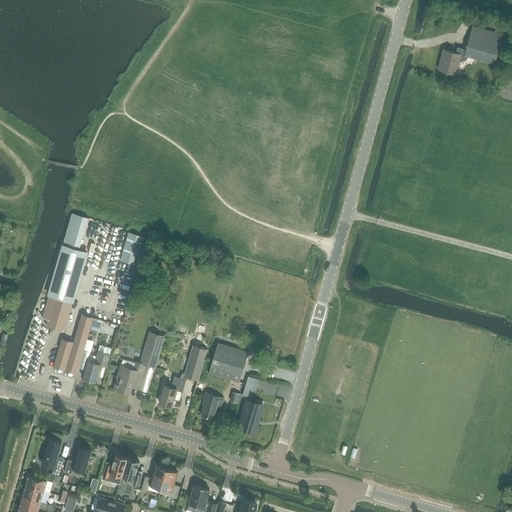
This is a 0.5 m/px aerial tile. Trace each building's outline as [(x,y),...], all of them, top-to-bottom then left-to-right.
[(480,34),(470,32),(466,49),(457,47),(456,53),(443,49),(438,70),(456,74),(459,61),(461,62),(467,58),(468,57),(477,59),(477,61),(478,63),(489,66),(492,65),(492,63),(494,64),(503,34),(481,28),(480,34)] [(145,237),(129,232),(120,260),(137,265),(145,237)] [(48,296),(74,303),(89,252),(62,245),(48,296)] [(63,331),(66,320),(74,303),(48,296),(42,318),(48,319),(46,325),(63,331)] [(93,321),(93,320),(94,317),(81,314),(73,342),(62,338),(54,367),(77,374),(90,330),(93,321)] [(93,321),(90,330),(98,332),(101,323),(93,321)] [(159,321),(157,328),(165,330),(167,324),(159,321)] [(156,368),(165,336),(149,331),(140,362),(136,361),(134,368),(121,365),(114,389),(130,394),(133,382),(139,384),(144,364),(156,368)] [(239,382),(248,351),(218,342),(209,373),(239,382)] [(89,361),(83,378),(85,378),(84,381),(94,384),(95,382),(96,382),(101,365),(105,366),(107,367),(110,354),(111,348),(100,345),(98,351),(95,363),(89,361)] [(198,381),(207,349),(193,345),(184,376),(198,381)] [(182,392),(186,380),(174,377),(171,388),(165,386),(160,403),(172,407),(177,390),(182,392)] [(221,405),(223,398),(206,393),(203,404),(205,404),(202,416),(208,418),(209,417),(215,419),(219,405),(221,405)] [(245,399),(237,427),(254,432),(258,419),(261,420),(262,419),(258,419),(261,408),(244,404),(246,399),(245,399)] [(59,475),(64,459),(57,457),(61,442),(48,439),(41,464),(54,467),(52,473),(59,475)] [(74,462),(68,460),(65,473),(72,475),(73,469),(85,472),(91,450),(78,447),(74,462)] [(102,476),(102,479),(120,484),(122,476),(127,458),(115,454),(112,466),(106,464),(102,476)] [(127,458),(122,476),(134,480),(132,485),(138,487),(142,474),(136,473),(139,461),(127,458)] [(160,487),(166,469),(155,466),(151,478),(145,476),(142,488),(148,490),(150,484),(160,487)] [(166,469),(160,487),(159,492),(171,496),(170,497),(177,498),(180,486),(174,485),(178,472),(166,469)] [(25,485),(44,490),(47,480),(28,475),(25,485)] [(41,501),(44,490),(25,485),(22,495),(41,501)] [(214,511),(217,504),(206,501),(209,489),(195,485),(189,504),(207,509),(206,511),(214,511)] [(38,511),(41,501),(22,495),(19,506),(38,511)] [(123,511),(126,505),(115,502),(107,499),(99,497),(95,511),(91,510),(90,511),(123,511)] [(243,499),(239,511),(256,511),(257,510),(255,509),(257,503),(243,499)] [(224,511),(227,505),(219,502),(216,511),(224,511)]
